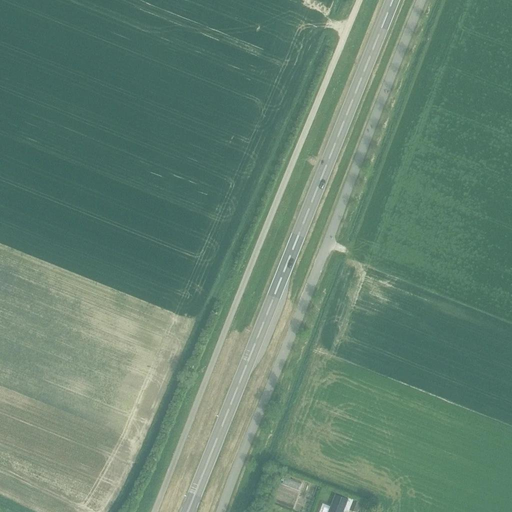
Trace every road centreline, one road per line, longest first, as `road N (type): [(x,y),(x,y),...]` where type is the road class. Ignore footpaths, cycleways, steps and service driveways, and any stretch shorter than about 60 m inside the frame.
road 1 (primary): [(187,511),(392,0)]
road 2 (unclassified): [(154,511),(359,0)]
road 3 (unclassified): [(221,511),(422,0)]
